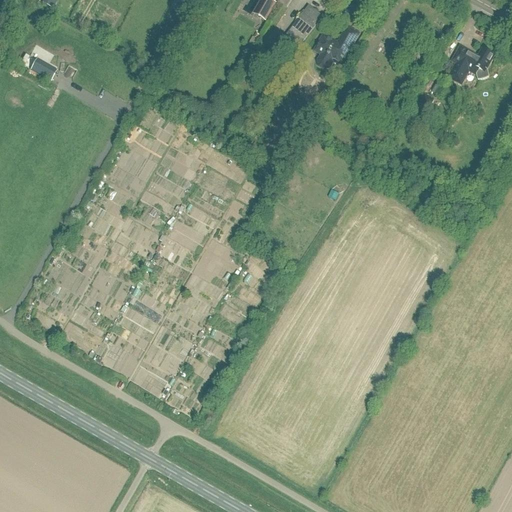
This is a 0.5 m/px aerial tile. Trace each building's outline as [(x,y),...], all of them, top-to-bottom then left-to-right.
[(267,23),(277,5),(268,0),(261,0),(253,15),(260,19),(267,23)] [(276,49),(289,60),(323,18),(309,8),(276,49)] [(85,35),(94,40),(98,33),(88,28),(85,35)] [(323,36),(316,49),(323,53),(317,63),(319,68),(324,71),(329,70),(335,60),(343,65),(350,52),(349,51),(353,44),(354,45),(359,36),(347,29),(337,45),(334,43),(335,43),(323,36)] [(456,66),(448,79),(461,87),(469,73),(477,78),(478,82),(483,81),(489,79),(487,71),(494,58),(483,51),(478,59),(460,49),(452,64),(456,66)] [(36,75),(50,83),(57,72),(36,60),(30,71),(37,74),(36,75)] [(73,72),(82,74),(85,65),(76,63),(73,72)] [(434,101),(418,92),(411,104),(428,113),(434,101)] [(378,110),(373,107),(366,117),(371,120),(378,110)] [(174,234),(171,242),(183,247),(186,240),(174,234)] [(58,265),(43,304),(53,308),(60,290),(61,290),(69,269),(58,265)] [(196,362),(203,354),(196,349),(190,357),(196,362)]
